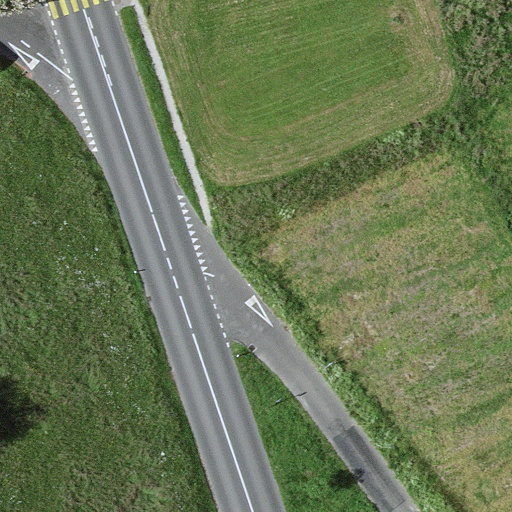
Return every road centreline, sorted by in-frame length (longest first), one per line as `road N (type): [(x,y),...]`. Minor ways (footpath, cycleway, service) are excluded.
road 1 (unclassified): [(446,511),(232,296),(175,275)]
road 2 (secondary): [(254,511),(175,275)]
road 3 (secondary): [(175,275),(112,99)]
road 4 (unclassified): [(0,16),(112,99)]
